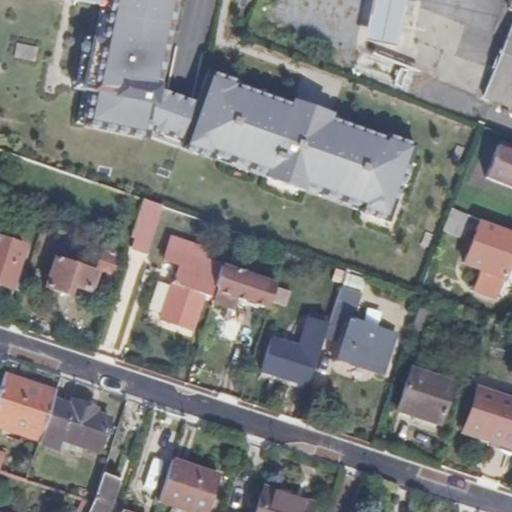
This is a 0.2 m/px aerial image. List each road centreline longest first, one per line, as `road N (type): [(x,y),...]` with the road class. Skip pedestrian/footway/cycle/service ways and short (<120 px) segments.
road 1 (residential): [(350,456),(0,342)]
road 2 (residential): [(511,509),(350,456)]
